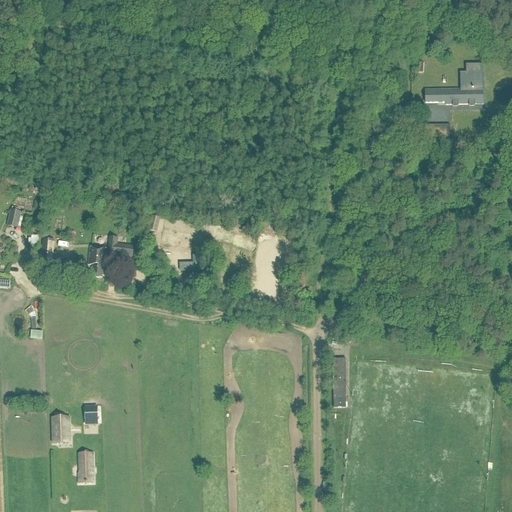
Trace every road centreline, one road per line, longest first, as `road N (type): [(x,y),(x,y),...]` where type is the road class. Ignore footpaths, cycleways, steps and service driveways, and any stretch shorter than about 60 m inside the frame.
road 1 (track): [(52,23),(331,93),(315,333)]
road 2 (unclassified): [(318,511),(315,333)]
